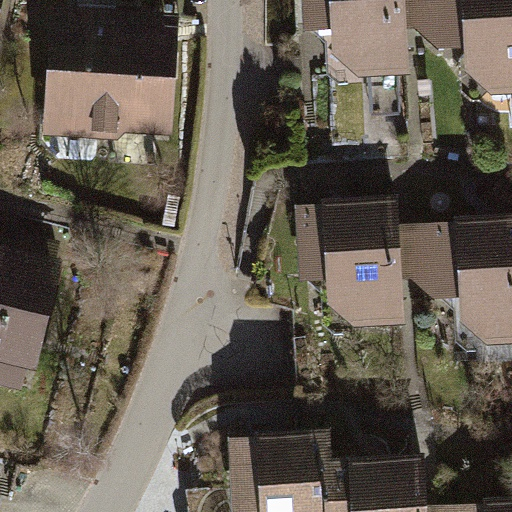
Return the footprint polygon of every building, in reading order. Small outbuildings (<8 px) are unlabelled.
[(397,0),(292,0),(295,49),(317,48),(318,65),(339,85),(402,82),(400,48),(397,0)] [(469,104),(511,101),(511,0),(397,0),(400,48),(424,46),(449,69),(450,85),(469,104)] [(176,19),(47,12),(40,132),(169,139),(176,19)] [(395,230),(394,206),(289,211),(294,299),(316,298),(317,316),(338,336),(401,332),(399,298),(395,230)] [(467,355),(511,352),(511,224),(395,230),(399,298),(423,297),(448,320),(449,335),(467,355)] [(0,392),(24,398),(55,265),(48,263),(52,244),(19,236),(15,255),(0,251),(0,392)] [(327,511),(325,469),(323,436),(226,442),(230,511),(327,511)] [(423,511),(423,507),(421,463),(325,469),(327,511),(423,511)] [(511,511),(511,502),(423,507),(423,511),(511,511)]
